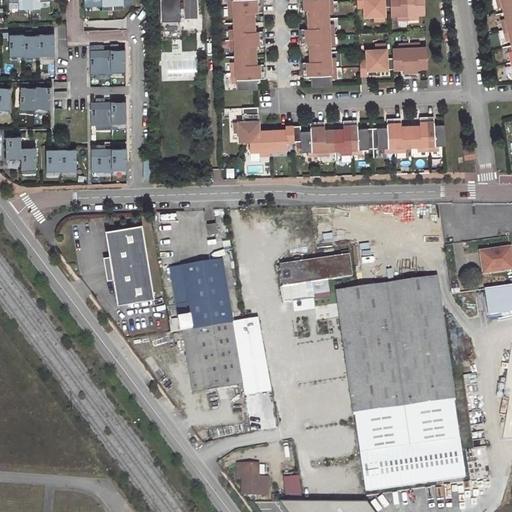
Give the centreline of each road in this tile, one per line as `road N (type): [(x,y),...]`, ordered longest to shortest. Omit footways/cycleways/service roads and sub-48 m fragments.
road 1 (unclassified): [(228,511),(10,220)]
road 2 (residential): [(138,195),(488,191)]
road 3 (residential): [(475,96),(289,103),(279,0)]
road 4 (unknown): [(479,511),(498,483),(496,339),(511,322)]
road 5 (unknown): [(183,452),(289,424),(283,365)]
road 6 (residential): [(135,90),(134,34),(76,36),(74,0)]
road 7 (residential): [(10,220),(47,198),(138,195)]
